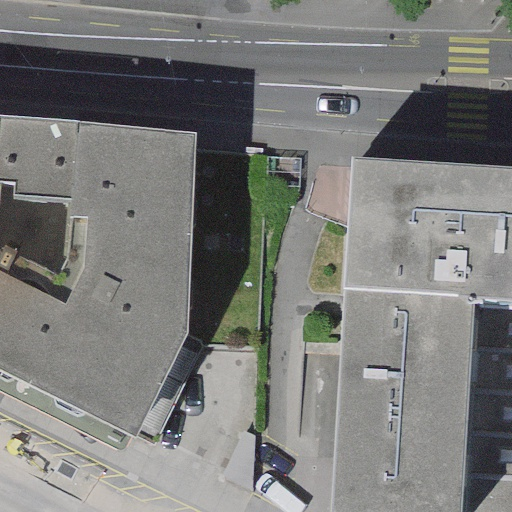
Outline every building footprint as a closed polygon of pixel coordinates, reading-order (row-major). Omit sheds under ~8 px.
[(0,145),(0,205),(83,211),(87,140),(1,134),(0,145)] [(189,148),(87,140),(83,211),(82,229),(95,230),(185,238),(189,148)] [(511,312),(511,165),(362,158),(355,304),(492,311),(511,312)] [(91,280),(75,312),(39,388),(150,446),(184,361),(185,238),(95,230),(91,280)] [(0,369),(39,388),(75,312),(0,273),(0,369)] [(481,511),(492,311),(355,304),(343,511),(481,511)] [(511,511),(511,312),(492,311),(481,511),(511,511)]
